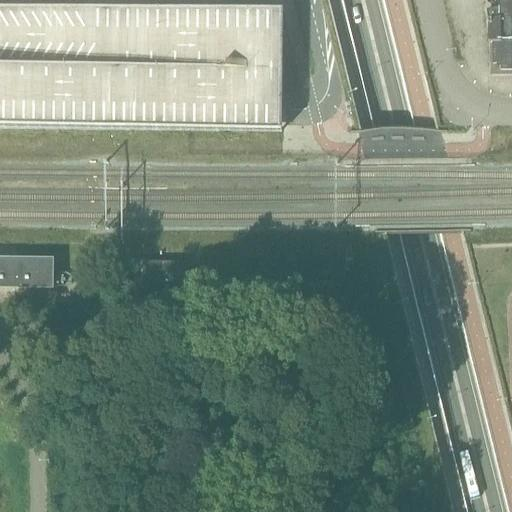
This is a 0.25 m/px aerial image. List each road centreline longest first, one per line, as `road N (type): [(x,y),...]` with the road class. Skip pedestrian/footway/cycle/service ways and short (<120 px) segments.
road 1 (secondary): [(498,511),(371,0)]
road 2 (secondary): [(354,0),(478,511)]
road 3 (track): [(0,149),(282,147),(318,91)]
road 4 (residential): [(38,511),(34,417),(0,353)]
